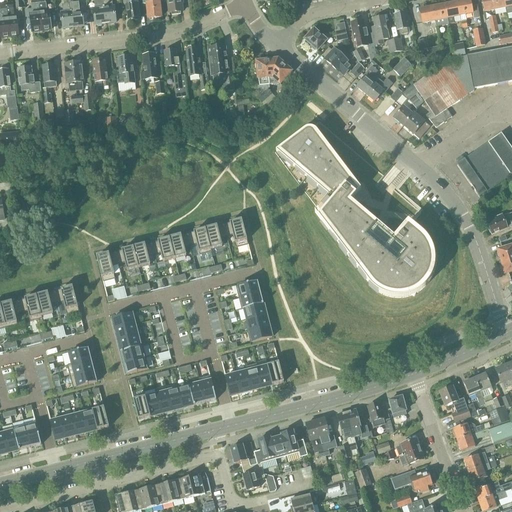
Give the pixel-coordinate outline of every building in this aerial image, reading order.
[(22,9),(21,0),(14,0),(15,10),(22,9)] [(39,34),(40,32),(41,32),(39,10),(37,0),(31,0),(32,5),(31,5),(32,10),(25,11),(27,26),(31,25),(32,33),(33,33),(35,35),(39,34)] [(37,0),(39,10),(41,32),(43,32),(45,33),(49,33),(50,31),(51,31),(49,13),(46,13),(46,10),(45,3),(44,0),(37,0)] [(73,28),(70,0),(63,0),(65,6),(62,6),(63,14),(61,14),(63,29),(64,29),(65,31),(69,31),(70,28),(73,28)] [(76,0),(70,0),(73,28),(76,28),(78,30),(82,29),(83,27),(82,12),(80,12),(79,4),(77,4),(76,0)] [(102,25),(105,24),(102,0),(94,0),(95,2),(95,10),(93,10),(95,26),(96,25),(97,27),(101,27),(102,25)] [(105,24),(108,24),(110,26),(114,25),(115,23),(116,23),(114,8),(112,8),(111,0),(109,1),(103,1),(105,24)] [(127,20),(133,19),(135,21),(138,21),(138,19),(140,19),(138,4),(137,0),(122,0),(124,6),(126,6),(127,20)] [(159,3),(159,1),(158,0),(142,0),(143,5),(146,5),(148,20),(161,18),(159,3)] [(167,0),(169,14),(171,13),(171,16),(180,15),(180,12),(183,12),(182,4),(183,4),(182,0),(167,0)] [(496,11),(493,0),(481,0),(484,13),(496,11)] [(506,9),(504,0),(493,0),(496,11),(506,9)] [(470,1),(457,3),(460,17),(472,15),(470,1)] [(444,6),(448,25),(454,24),(453,19),(460,17),(457,3),(444,6)] [(10,38),(6,4),(0,4),(0,7),(0,11),(1,17),(2,20),(0,20),(0,26),(1,39),(10,38)] [(12,4),(6,4),(10,38),(18,37),(16,19),(14,19),(13,10),(12,4)] [(444,6),(432,8),(435,22),(436,28),(448,25),(444,6)] [(435,22),(432,8),(419,11),(422,24),(435,22)] [(395,16),(394,17),(397,31),(399,30),(400,36),(408,34),(407,29),(409,29),(406,14),(400,15),(399,14),(396,15),(395,16)] [(375,28),(371,29),(370,29),(374,47),(383,45),(382,41),(388,40),(384,18),(382,19),(381,17),(376,18),(375,20),(373,20),(375,28)] [(495,17),(489,19),(492,34),(498,33),(495,17)] [(354,40),(357,40),(359,49),(368,47),(366,38),(368,38),(366,30),(364,31),(363,22),(357,23),(356,23),(353,23),(352,24),(351,25),(354,40)] [(472,31),(476,48),(485,46),(482,29),(472,31)] [(344,30),(334,32),(336,42),(346,40),(344,30)] [(306,39),(305,41),(311,47),(310,48),(314,51),(315,50),(317,52),(326,42),(314,31),(309,36),(308,36),(306,38),(306,39)] [(511,39),(511,34),(499,37),(501,46),(511,43),(511,39)] [(400,40),(394,41),(396,54),(402,52),(400,40)] [(396,54),(394,41),(387,42),(390,55),(396,54)] [(438,47),(418,51),(421,64),(441,59),(438,47)] [(467,57),(471,79),(473,90),(511,82),(511,47),(466,56),(467,57)] [(217,49),(221,88),(225,88),(226,93),(234,92),(232,73),(227,73),(226,67),(227,67),(225,48),(217,49)] [(213,82),(215,82),(216,89),(221,88),(217,49),(209,50),(211,69),(212,69),(213,82)] [(334,50),(325,61),(338,72),(338,71),(344,76),(351,67),(346,63),(347,62),(344,60),(347,57),(339,49),(336,52),(334,50)] [(188,68),(189,74),(190,78),(201,77),(200,66),(201,66),(201,59),(199,60),(198,51),(186,52),(188,68)] [(359,51),(353,54),(358,63),(364,60),(359,51)] [(168,73),(172,73),(176,99),(187,98),(184,77),(180,78),(179,72),(180,72),(179,67),(180,67),(179,59),(177,60),(176,52),(164,53),(166,69),(167,68),(168,73)] [(155,56),(143,57),(145,73),(146,81),(157,79),(156,72),(157,72),(155,56)] [(420,82),(414,86),(422,98),(425,102),(431,112),(426,116),(435,128),(452,118),(446,110),(474,91),(473,90),(467,57),(458,59),(447,63),(420,82)] [(131,58),(118,60),(120,74),(127,74),(128,78),(134,78),(133,67),(132,67),(131,58)] [(256,63),(258,76),(291,72),(278,60),(256,63)] [(393,71),(400,78),(411,67),(404,60),(393,71)] [(107,81),(106,75),(105,61),(92,63),(95,83),(103,82),(104,88),(108,87),(107,81)] [(73,65),(76,92),(83,91),(82,83),(84,83),(82,64),(73,65)] [(356,79),(364,70),(358,64),(349,74),(356,79)] [(70,92),(76,92),(73,65),(65,65),(67,85),(69,85),(70,92)] [(55,67),(42,68),(45,89),(57,88),(56,83),(57,82),(55,67)] [(366,96),(378,80),(373,76),(376,72),(371,68),(363,79),(364,80),(357,88),(366,96)] [(40,83),(34,84),(33,78),(32,78),(31,69),(18,70),(20,87),(21,86),(22,92),(29,91),(30,95),(41,93),(40,83)] [(15,97),(11,97),(8,71),(0,72),(0,97),(7,97),(8,99),(9,109),(17,108),(15,97)] [(258,79),(259,87),(280,85),(291,72),(258,76),(258,79)] [(383,84),(378,80),(366,96),(374,103),(381,95),(382,96),(391,85),(386,81),(383,84)] [(165,95),(163,83),(156,84),(157,96),(165,95)] [(425,102),(422,98),(414,86),(404,95),(409,100),(412,104),(417,111),(425,102)] [(268,90),(261,96),(265,101),(272,95),(268,90)] [(394,102),(395,101),(402,93),(398,90),(390,99),(394,102)] [(393,119),(403,127),(412,116),(403,108),(409,100),(404,95),(402,93),(395,101),(403,108),(393,119)] [(43,95),(44,105),(45,115),(54,114),(53,104),(52,104),(50,94),(43,95)] [(84,96),(85,111),(93,111),(92,95),(84,96)] [(44,123),(42,105),(33,106),(35,124),(44,123)] [(420,120),(422,117),(416,112),(412,116),(403,127),(418,140),(429,128),(420,120)] [(133,117),(134,129),(145,128),(144,116),(133,117)] [(106,120),(107,134),(119,133),(117,119),(106,120)] [(306,132),(281,151),(332,195),(319,211),(372,281),(374,283),(375,285),(377,286),(378,288),(380,289),(382,290),(384,291),(386,292),(388,293),(391,293),(393,294),(395,294),(397,294),(399,294),(402,294),(404,294),(406,293),(408,293),(410,292),(412,291),(414,290),(416,289),(418,288),(420,286),(421,285),(423,283),(424,281),(426,279),(427,277),(428,275),(429,273),(429,271),(430,269),(430,267),(431,265),(431,262),(431,260),(431,258),(430,256),(430,254),(429,251),(428,249),(427,247),(426,245),(425,243),(424,242),(422,240),(421,238),(419,237),(408,227),(394,243),(344,201),(347,197),(350,199),(357,191),(351,183),(313,133),(312,132),(311,132),(310,132),(310,131),(309,131),(308,131),(307,132),(306,132)] [(0,134),(0,141),(0,145),(0,146),(1,146),(19,144),(19,143),(18,133),(0,134)] [(487,193),(510,177),(511,175),(511,150),(501,135),(488,144),(464,160),(464,161),(457,165),(479,198),(486,193),(487,193)] [(511,213),(507,216),(507,215),(501,217),(494,219),(495,221),(486,224),(489,230),(488,231),(489,234),(491,235),(491,236),(506,230),(506,229),(511,227),(510,222),(511,221),(511,213)] [(242,220),(223,225),(226,238),(233,236),(236,249),(248,246),(242,220)] [(226,238),(223,225),(205,230),(211,253),(211,250),(222,248),(220,239),(226,238)] [(211,253),(205,230),(187,234),(190,247),(197,245),(199,256),(211,253)] [(169,239),(174,260),(186,257),(184,249),(190,247),(187,234),(169,239)] [(169,239),(151,244),(154,256),(161,255),(163,263),(174,260),(169,239)] [(151,244),(133,248),(138,269),(150,266),(148,258),(154,256),(151,244)] [(499,258),(500,263),(511,259),(511,249),(511,247),(497,252),(496,254),(497,257),(499,258)] [(138,269),(133,248),(115,253),(118,265),(125,264),(127,272),(138,269)] [(112,267),(118,265),(115,253),(96,258),(103,283),(115,280),(112,267)] [(511,259),(500,263),(502,268),(501,270),(502,273),(504,274),(504,275),(511,272),(511,259)] [(239,299),(260,294),(257,282),(248,284),(247,284),(247,285),(236,288),(239,299)] [(67,316),(79,313),(72,287),(54,292),(57,305),(64,303),(67,316)] [(36,297),(42,320),(42,317),(53,314),(51,306),(57,305),(54,292),(36,297)] [(241,310),(263,305),(260,294),(239,299),(241,310)] [(42,320),(36,297),(18,301),(21,314),(27,312),(30,323),(42,320)] [(0,305),(0,306),(6,329),(17,326),(15,315),(21,314),(18,301),(0,305)] [(266,316),(263,305),(241,310),(241,311),(244,310),(246,321),(266,316)] [(115,331),(137,325),(134,314),(112,319),(115,331)] [(247,332),(269,327),(266,316),(246,321),(249,331),(247,332)] [(115,331),(118,342),(140,336),(137,325),(115,331)] [(272,338),(269,327),(247,332),(250,344),(272,338)] [(140,337),(140,336),(118,342),(121,353),(143,347),(140,347),(138,337),(140,337)] [(146,358),(143,347),(121,353),(124,364),(146,358)] [(67,367),(91,360),(88,349),(79,351),(78,351),(78,352),(69,354),(71,365),(67,366),(67,367)] [(148,370),(146,358),(124,364),(127,376),(136,373),(137,373),(148,370)] [(91,360),(67,367),(70,378),(94,372),(91,360)] [(267,367),(272,386),(283,383),(278,364),(267,367)] [(245,367),(251,392),(262,389),(256,365),(245,367)] [(256,365),(262,389),(272,386),(267,367),(257,369),(256,365)] [(511,387),(511,378),(507,366),(495,371),(501,385),(504,391),(511,387)] [(245,370),(235,372),(241,394),(251,392),(245,367),(245,368),(245,370)] [(94,372),(70,378),(73,389),(87,386),(88,386),(88,385),(97,383),(94,372)] [(241,394),(235,372),(235,373),(235,375),(225,378),(230,397),(241,394)] [(485,375),(474,379),(480,393),(482,399),(490,396),(492,394),(492,392),(491,389),(485,375)] [(210,377),(199,379),(205,404),(216,401),(214,392),(214,390),(213,390),(210,377)] [(188,385),(194,406),(205,404),(199,379),(198,380),(199,382),(188,385)] [(482,399),(480,393),(474,379),(463,384),(469,398),(475,395),(480,408),(485,406),(482,399)] [(183,409),(194,406),(188,385),(177,387),(183,409)] [(183,409),(177,387),(177,390),(167,393),(172,412),(183,409)] [(452,388),(439,393),(445,407),(458,402),(452,388)] [(156,395),(161,415),(172,412),(167,393),(156,395)] [(145,396),(144,396),(150,418),(161,415),(156,395),(145,398),(145,396)] [(138,421),(150,418),(144,396),(133,399),(138,421)] [(506,408),(507,410),(511,407),(508,396),(502,399),(506,408)] [(396,399),(389,402),(393,415),(394,418),(406,415),(405,412),(406,412),(402,398),(400,398),(399,398),(396,398),(396,399)] [(501,398),(492,401),(496,410),(504,407),(501,398)] [(367,408),(368,408),(371,420),(372,422),(373,428),(384,425),(386,434),(393,433),(389,420),(383,422),(382,418),(383,418),(379,405),(377,405),(376,404),(373,405),(373,406),(367,408)] [(109,428),(103,406),(92,409),(98,431),(109,428)] [(475,408),(469,411),(472,418),(478,416),(475,408)] [(507,410),(506,408),(489,413),(494,428),(510,422),(511,422),(507,410)] [(98,431),(92,409),(91,409),(92,412),(82,414),(87,434),(97,431),(98,431)] [(467,410),(452,415),(455,423),(470,418),(467,410)] [(366,426),(360,428),(355,412),(354,412),(353,411),(349,412),(349,413),(346,414),(353,439),(361,437),(363,442),(370,440),(366,426)] [(72,414),(71,415),(77,436),(87,434),(82,414),(72,417),(72,414)] [(345,441),(353,439),(346,414),(344,415),(343,414),(339,415),(339,416),(337,417),(342,434),(343,434),(345,441)] [(66,439),(77,436),(71,415),(61,417),(66,439)] [(66,439),(61,417),(60,417),(61,420),(50,422),(55,442),(66,439)] [(335,435),(329,437),(324,420),(322,421),(321,420),(317,421),(316,422),(315,423),(323,458),(329,456),(326,445),(330,444),(331,446),(338,444),(335,435)] [(308,425),(306,425),(311,442),(313,448),(315,454),(318,453),(320,459),(323,458),(315,423),(313,423),(312,422),(308,423),(308,425)] [(511,426),(510,422),(494,428),(488,430),(494,446),(511,439),(511,426)] [(457,441),(483,432),(482,427),(469,431),(467,425),(453,430),(457,441)] [(38,435),(36,426),(25,429),(30,448),(41,446),(39,436),(39,435),(38,435)] [(14,432),(19,451),(30,448),(25,429),(14,432)] [(3,434),(8,454),(19,451),(14,432),(3,434)] [(281,435),(287,457),(298,454),(300,458),(307,456),(303,441),(296,443),(293,432),(281,435)] [(483,432),(457,441),(461,452),(475,448),(473,442),(485,437),(483,432)] [(0,456),(8,454),(3,434),(0,435),(0,456)] [(287,457),(281,435),(281,437),(271,440),(270,438),(276,460),(287,457)] [(276,460),(270,438),(257,442),(260,451),(253,453),(257,465),(261,464),(276,460)] [(399,458),(419,450),(416,440),(401,446),(402,447),(396,449),(399,458)] [(376,448),(379,456),(391,452),(388,444),(376,448)] [(242,469),(250,467),(248,460),(247,461),(242,446),(230,449),(234,465),(240,463),(242,469)] [(348,447),(345,448),(339,449),(342,458),(343,461),(351,459),(348,447)] [(419,450),(399,458),(402,466),(408,464),(408,465),(423,460),(419,450)] [(394,460),(392,453),(384,455),(387,462),(394,460)] [(468,472),(494,463),(493,458),(486,460),(483,454),(464,461),(468,472)] [(361,467),(376,463),(374,455),(359,460),(361,467)] [(496,468),(494,463),(468,472),(472,483),(486,478),(484,473),(489,471),(489,470),(496,468)] [(250,467),(242,469),(244,476),(242,477),(247,492),(259,489),(257,481),(264,479),(265,479),(264,475),(261,464),(257,465),(250,467)] [(355,474),(361,490),(372,486),(367,470),(355,474)] [(338,476),(340,482),(348,480),(346,472),(339,474),(340,476),(338,476)] [(427,473),(416,477),(414,472),(391,480),(395,491),(411,485),(413,493),(420,491),(421,495),(429,492),(428,488),(432,486),(427,473)] [(200,476),(188,479),(193,498),(205,495),(204,494),(211,493),(207,480),(201,482),(200,476)] [(188,479),(178,481),(183,501),(193,498),(188,479)] [(178,481),(168,484),(173,503),(183,501),(178,481)] [(348,492),(354,491),(352,482),(346,483),(348,492)] [(157,486),(162,506),(173,503),(168,484),(157,486)] [(338,485),(322,489),(323,493),(339,489),(338,485)] [(157,486),(147,489),(152,509),(162,506),(157,486)] [(503,488),(491,492),(489,486),(474,491),(479,502),(505,493),(503,488)] [(136,492),(141,511),(152,509),(147,489),(136,492)] [(130,511),(138,511),(141,511),(136,492),(126,494),(130,511)] [(505,493),(479,502),(482,511),(486,511),(497,509),(494,502),(500,500),(507,498),(505,493)] [(130,511),(126,494),(115,497),(118,511),(130,511)] [(293,511),(312,506),(310,495),(290,500),(293,511)] [(398,509),(412,505),(409,497),(395,501),(398,509)] [(95,511),(93,503),(82,506),(83,511),(95,511)]
